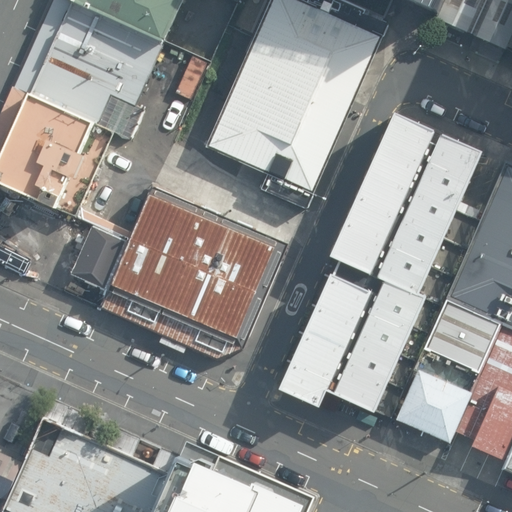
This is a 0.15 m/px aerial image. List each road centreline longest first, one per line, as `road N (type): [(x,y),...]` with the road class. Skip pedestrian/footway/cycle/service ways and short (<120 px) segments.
road 1 (unclassified): [(243,424),(387,97),(416,81),(511,117)]
road 2 (tertiary): [(0,318),(243,424)]
road 3 (tertiary): [(243,424),(358,478)]
